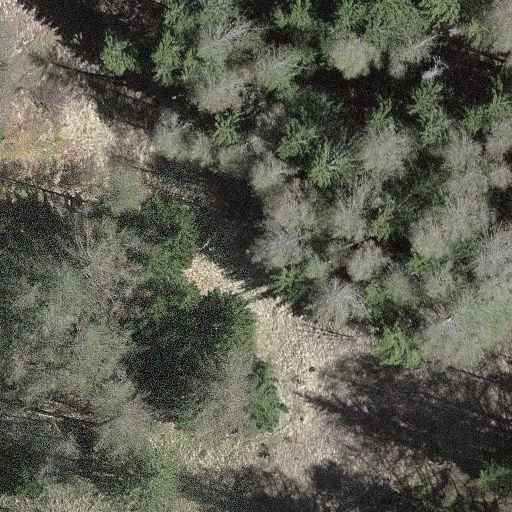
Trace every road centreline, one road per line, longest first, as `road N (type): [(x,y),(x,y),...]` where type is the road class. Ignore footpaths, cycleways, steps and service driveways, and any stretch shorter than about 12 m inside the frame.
road 1 (track): [(511,398),(444,355),(209,159)]
road 2 (track): [(209,159),(133,72),(120,0)]
